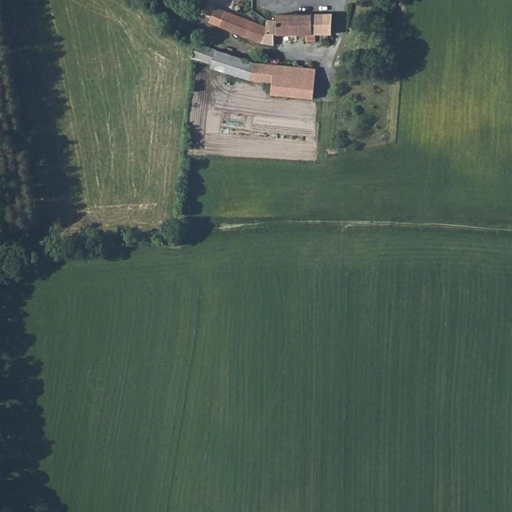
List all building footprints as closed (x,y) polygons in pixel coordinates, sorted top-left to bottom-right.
[(220,27),(262,44),(265,28),(220,10),(214,21),(221,25),(220,27)] [(265,28),(262,44),(273,45),(273,34),(306,34),(306,40),(317,40),(317,33),(329,33),(334,33),(334,14),(277,15),(277,20),(266,20),(265,28)] [(317,33),(317,40),(317,45),(330,45),(329,33),(317,33)] [(195,43),(192,59),(212,65),(212,68),(252,80),(255,63),(195,43)] [(271,95),(314,99),(316,68),(255,63),(252,80),(272,83),(271,95)]
